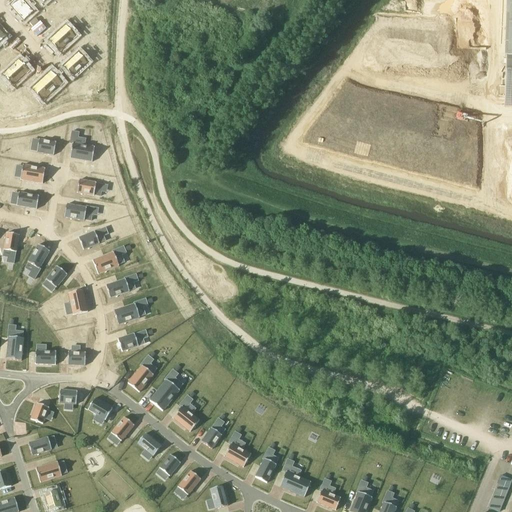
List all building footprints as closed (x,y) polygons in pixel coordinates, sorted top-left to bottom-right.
[(34,14),(24,1),(12,11),(23,24),(34,14)] [(80,31),(67,16),(48,36),(61,52),(80,31)] [(0,23),(0,47),(2,50),(14,39),(0,23)] [(94,65),(83,53),(67,71),(77,83),(94,65)] [(28,79),(15,65),(0,80),(0,91),(6,99),(28,79)] [(60,92),(48,79),(27,96),(27,97),(40,112),(60,92)] [(22,155),(42,158),(45,146),(24,144),(22,155)] [(70,159),(92,163),(95,148),(72,144),(70,159)] [(33,184),(36,171),(15,168),(12,181),(33,184)] [(95,182),(79,180),(78,188),(93,191),(95,182)] [(38,197),(17,193),(15,205),(37,209),(38,197)] [(88,208),(69,204),(67,215),(87,218),(88,208)] [(94,234),(77,240),(81,251),(98,245),(95,234),(94,234)] [(18,241),(10,239),(7,252),(7,253),(15,255),(18,241)] [(47,258),(38,249),(31,259),(41,267),(47,258)] [(98,275),(119,267),(113,253),(92,261),(98,275)] [(67,277),(60,268),(49,278),(56,286),(67,277)] [(123,280),(106,285),(110,295),(126,290),(123,280)] [(85,310),(81,296),(68,298),(73,312),(85,310)] [(129,306),(113,311),(116,323),(134,317),(129,306)] [(135,333),(116,341),(119,353),(139,344),(135,333)] [(5,346),(5,356),(19,358),(20,347),(5,346)] [(121,367),(132,375),(145,359),(134,350),(121,367)] [(33,352),(33,362),(51,363),(51,353),(33,352)] [(83,352),(68,353),(68,363),(83,364),(83,352)] [(150,401),(164,411),(179,391),(165,381),(150,401)] [(59,404),(64,404),(73,405),(76,405),(77,392),(60,391),(59,404)] [(113,410),(95,400),(89,411),(107,421),(113,410)] [(43,425),(45,420),(48,411),(49,408),(37,404),(30,420),(43,425)] [(174,418),(191,432),(200,421),(183,407),(174,418)] [(134,426),(125,418),(111,435),(121,443),(134,426)] [(201,442),(212,449),(222,435),(212,428),(201,442)] [(160,446),(144,433),(137,443),(153,456),(160,446)] [(28,442),(32,455),(53,449),(49,435),(28,442)] [(225,456),(244,467),(251,455),(232,445),(225,456)] [(180,462),(170,455),(160,468),(170,475),(180,462)] [(255,477),(267,482),(276,464),(264,459),(255,477)] [(37,466),(41,480),(62,473),(58,460),(37,466)] [(0,488),(11,486),(7,469),(0,470),(0,488)] [(200,478),(191,470),(178,486),(187,494),(200,478)] [(280,486),(304,497),(311,482),(287,471),(280,486)] [(487,508),(497,511),(499,511),(511,481),(511,480),(501,475),(487,508)] [(48,486),(54,505),(67,501),(61,481),(48,486)] [(227,506),(221,486),(209,490),(214,510),(227,506)] [(317,502),(336,509),(341,497),(322,490),(317,502)] [(350,511),(366,511),(372,497),(358,492),(350,511)] [(0,511),(19,511),(16,497),(0,501),(0,511)] [(380,511),(394,511),(397,507),(385,502),(380,511)]
